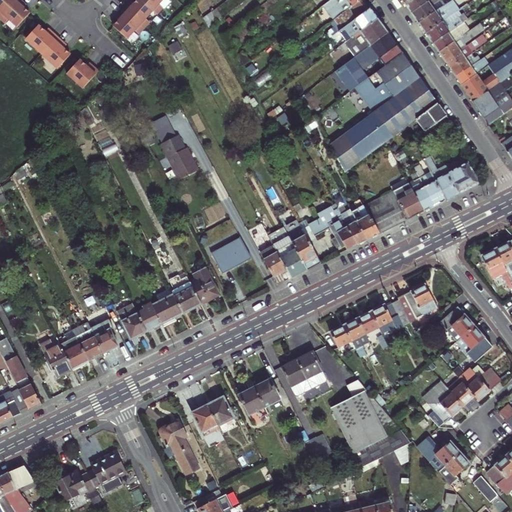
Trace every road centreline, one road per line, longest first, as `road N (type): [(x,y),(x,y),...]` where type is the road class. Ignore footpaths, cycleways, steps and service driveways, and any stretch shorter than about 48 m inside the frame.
road 1 (secondary): [(436,231),(111,390)]
road 2 (secondary): [(117,401),(441,242)]
road 3 (tertiary): [(382,0),(511,188)]
road 4 (secondary): [(0,459),(117,401)]
road 5 (secondary): [(111,390),(0,445)]
road 6 (residential): [(171,511),(117,401)]
road 7 (residential): [(511,339),(441,242)]
